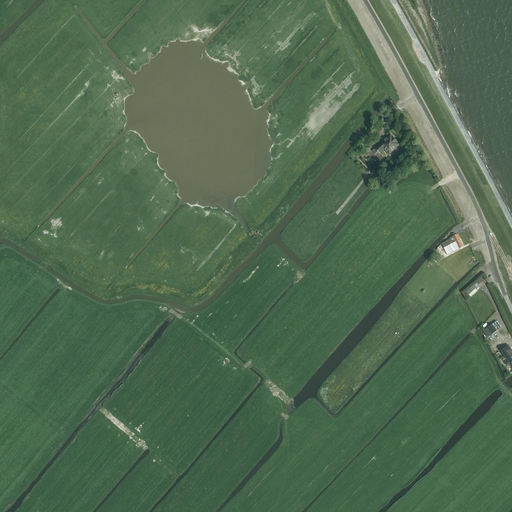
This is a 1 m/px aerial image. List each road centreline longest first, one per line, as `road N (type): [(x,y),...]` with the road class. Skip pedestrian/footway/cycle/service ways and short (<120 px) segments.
road 1 (track): [(167,308),(243,368),(314,284),(391,237),(447,180)]
road 2 (tertiary): [(511,308),(351,0)]
road 3 (track): [(491,265),(457,291),(511,396)]
road 4 (track): [(0,227),(19,231),(46,261),(0,321)]
